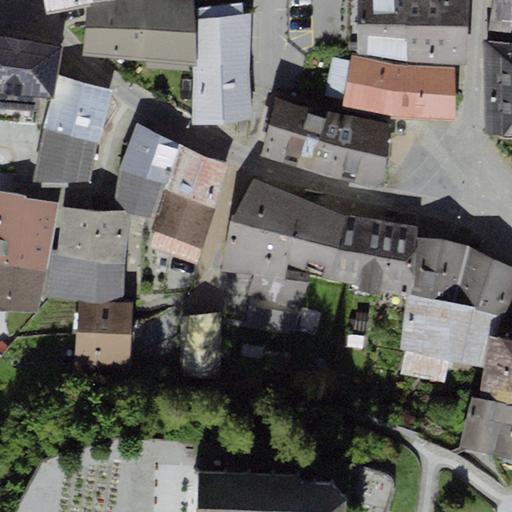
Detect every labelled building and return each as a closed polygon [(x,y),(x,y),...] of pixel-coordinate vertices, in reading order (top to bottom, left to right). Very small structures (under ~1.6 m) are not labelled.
[(43,0),(45,10),(87,2),(100,0),(43,0)] [(100,0),(87,2),(86,16),(82,52),(144,58),(144,65),(188,71),(189,63),(192,64),(197,65),(194,18),(193,0),(100,0)] [(401,58),(402,0),(344,0),(345,49),(401,58)] [(465,23),(466,0),(402,0),(401,58),(463,62),(465,23)] [(511,0),(489,0),(488,8),(485,31),(511,32),(511,0)] [(245,12),(194,18),(197,65),(192,64),(190,120),(247,117),(245,12)] [(17,37),(0,34),(0,112),(31,117),(33,107),(39,108),(41,94),(50,95),(55,75),(59,45),(17,37)] [(484,73),(484,133),(499,132),(499,137),(511,136),(511,42),(484,40),(484,73)] [(393,62),(350,53),(340,106),(392,116),(452,118),(453,83),(453,66),(393,62)] [(75,80),(55,75),(50,95),(42,126),(98,139),(109,88),(75,80)] [(389,122),(275,96),(259,155),(316,172),(383,186),(386,150),(389,122)] [(167,183),(182,143),(160,133),(137,121),(117,169),(167,183)] [(98,139),(42,126),(34,179),(89,180),(98,139)] [(197,150),(182,143),(167,183),(165,189),(215,207),(227,164),(197,150)] [(167,183),(117,169),(113,199),(132,211),(156,216),(165,189),(167,183)] [(285,189),(254,176),(231,220),(221,272),(229,275),(249,283),(244,294),(254,296),(300,308),(310,277),(406,296),(397,348),(404,350),(399,372),(443,382),(448,358),(482,365),(487,334),(494,336),(498,314),(501,315),(511,290),(511,266),(484,253),(467,244),(436,239),(416,236),(418,225),(386,220),(361,217),(341,214),(304,198),(285,189)] [(195,261),(215,207),(165,189),(156,216),(148,244),(195,261)] [(25,197),(25,194),(0,190),(0,259),(44,269),(57,203),(35,199),(25,197)] [(126,211),(62,208),(56,253),(124,262),(126,211)] [(124,262),(56,253),(52,252),(49,270),(45,294),(77,297),(123,300),(124,262)] [(44,269),(0,259),(0,308),(5,308),(36,309),(44,269)] [(123,300),(77,297),(75,370),(127,372),(130,325),(131,301),(123,300)] [(219,313),(179,313),(179,362),(219,362),(219,313)] [(511,337),(494,336),(487,334),(482,365),(477,397),(511,401),(511,337)] [(511,401),(477,397),(471,395),(458,447),(511,460),(511,401)] [(312,469),(190,467),(190,500),(189,511),(332,511),(335,510),(335,491),(330,478),(312,477),(312,469)]
